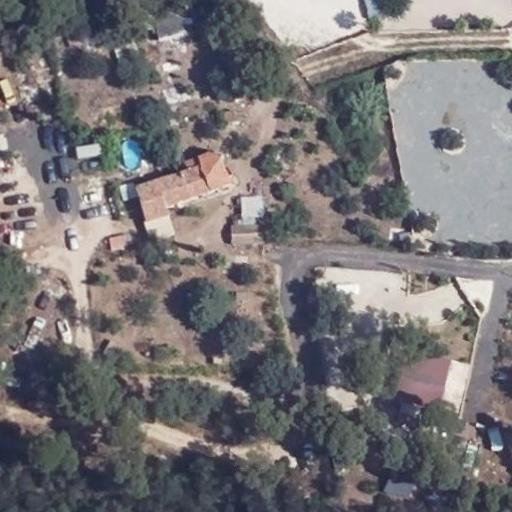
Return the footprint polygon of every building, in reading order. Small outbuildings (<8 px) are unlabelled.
[(387,0),(366,0),(369,12),(389,9),(387,0)] [(403,7),(401,21),(433,24),(434,10),(403,7)] [(231,186),(221,162),(220,162),(217,152),(198,159),(185,163),(187,173),(137,190),(147,223),(169,216),(166,207),(231,186)] [(240,195),(242,215),(265,213),(263,193),(240,195)] [(230,243),(265,242),(265,219),(230,220),(230,243)] [(447,358),(404,351),(401,350),(393,400),(439,407),(447,358)] [(369,408),(346,404),(342,427),(365,432),(369,408)] [(405,422),(379,415),(361,456),(379,465),(405,422)] [(484,454),(478,479),(505,485),(511,459),(484,454)]
